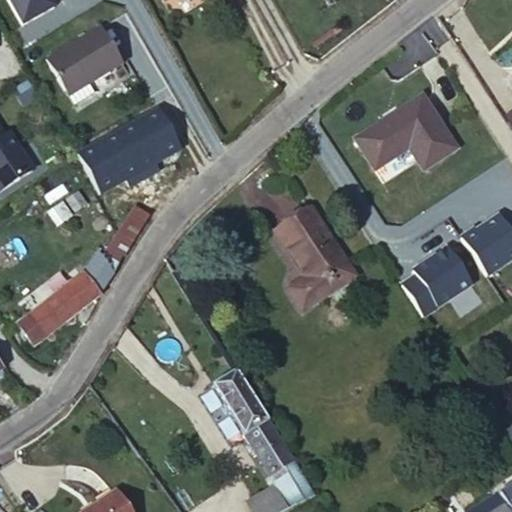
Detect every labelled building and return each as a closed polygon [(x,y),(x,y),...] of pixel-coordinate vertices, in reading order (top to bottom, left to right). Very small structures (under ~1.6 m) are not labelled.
[(6,0),(22,25),(54,6),(50,0),(6,0)] [(89,73),(93,80),(120,64),(99,27),(43,62),(60,91),(89,73)] [(84,85),(93,80),(89,73),(60,91),(69,107),(90,96),(84,85)] [(406,143),(419,163),(455,140),(420,87),(354,131),(375,162),(406,143)] [(0,132),(0,188),(30,168),(5,130),(1,134),(0,132)] [(282,278),(298,301),(352,266),(307,198),(271,222),(301,266),(282,278)] [(131,205),(117,227),(96,260),(14,325),(32,347),(97,295),(109,279),(115,259),(120,262),(147,215),(131,205)] [(103,222),(95,213),(84,223),(93,233),(103,222)] [(321,508),(332,501),(250,373),(226,388),(287,480),(298,471),(321,508)] [(96,511),(135,511),(125,494),(96,511)] [(511,511),(511,495),(486,511),(511,511)] [(481,511),(470,496),(457,505),(462,511),(481,511)] [(312,511),(315,510),(309,499),(285,511),(312,511)]
